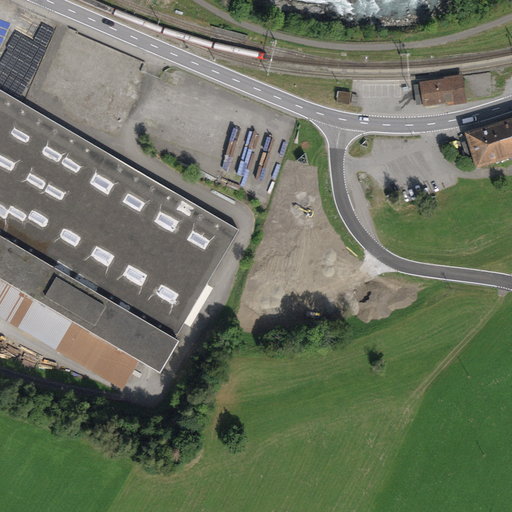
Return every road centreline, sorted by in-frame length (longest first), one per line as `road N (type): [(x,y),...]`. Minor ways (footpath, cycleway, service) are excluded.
road 1 (primary): [(341,119),(44,0)]
road 2 (tertiary): [(511,283),(418,269),(375,251),(343,209),(336,169),(341,119)]
road 3 (primary): [(511,104),(437,124),(341,119)]
